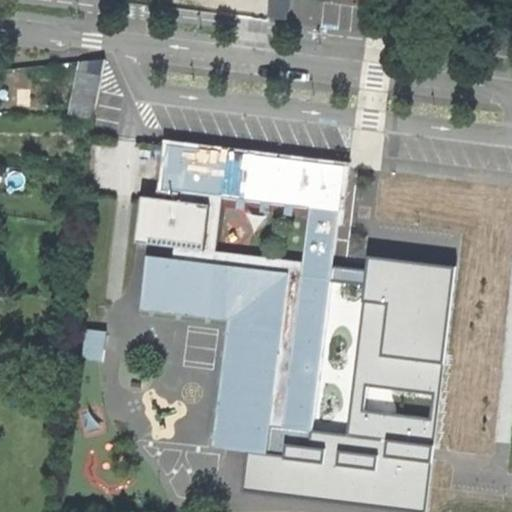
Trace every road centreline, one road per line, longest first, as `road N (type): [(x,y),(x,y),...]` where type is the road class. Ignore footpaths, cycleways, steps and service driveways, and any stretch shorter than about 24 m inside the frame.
road 1 (residential): [(126,44),(143,83),(164,94),(493,136),(511,129)]
road 2 (residential): [(511,90),(126,44)]
road 3 (residential): [(0,30),(126,44)]
